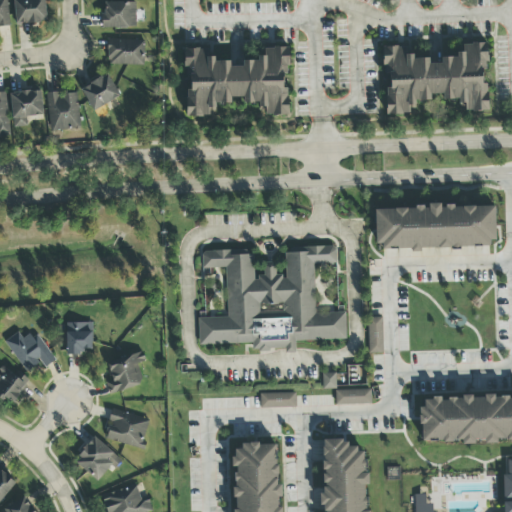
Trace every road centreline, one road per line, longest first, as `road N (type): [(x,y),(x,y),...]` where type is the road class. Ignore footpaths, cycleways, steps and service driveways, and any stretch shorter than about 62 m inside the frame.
road 1 (tertiary): [(0,196),(511,170)]
road 2 (tertiary): [(316,148),(0,168)]
road 3 (tertiary): [(511,139),(316,148)]
